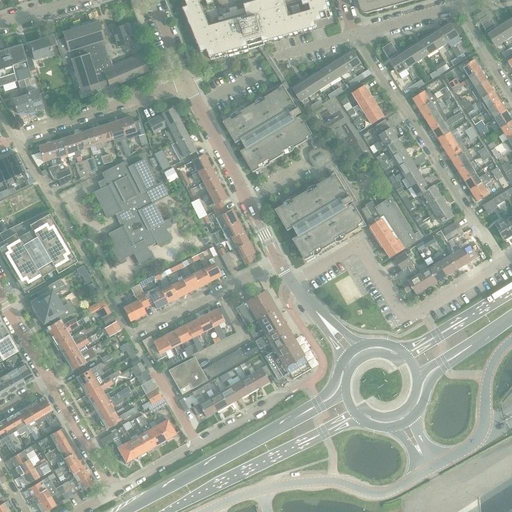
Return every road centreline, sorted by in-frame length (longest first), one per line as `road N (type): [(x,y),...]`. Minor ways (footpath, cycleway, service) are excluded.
road 1 (residential): [(196,444),(133,336),(277,260)]
road 2 (residential): [(500,264),(353,32)]
road 3 (unclassified): [(204,511),(303,482),(385,493),(432,469)]
road 4 (tertiary): [(277,260),(188,83)]
road 5 (primary): [(287,422),(126,511)]
road 6 (residential): [(18,140),(188,83)]
road 7 (residential): [(404,320),(357,244),(291,283)]
road 8 (unclassified): [(432,469),(469,450),(483,432),(491,365),(511,339)]
road 9 (primary): [(166,511),(296,446)]
road 10 (residential): [(116,491),(49,383)]
